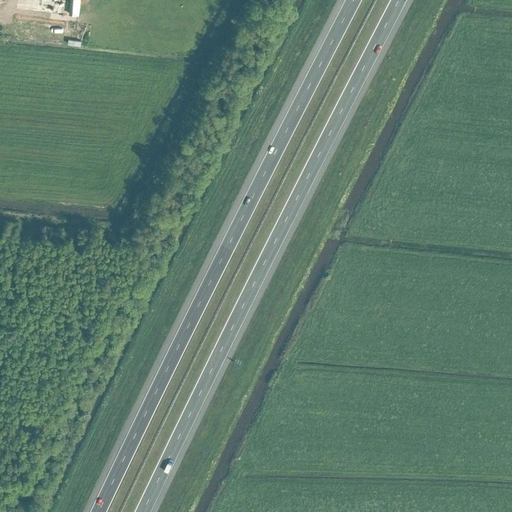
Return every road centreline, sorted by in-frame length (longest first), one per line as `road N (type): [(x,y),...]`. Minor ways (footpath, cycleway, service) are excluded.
road 1 (motorway): [(354,0),(97,511)]
road 2 (motorway): [(142,511),(398,0)]
